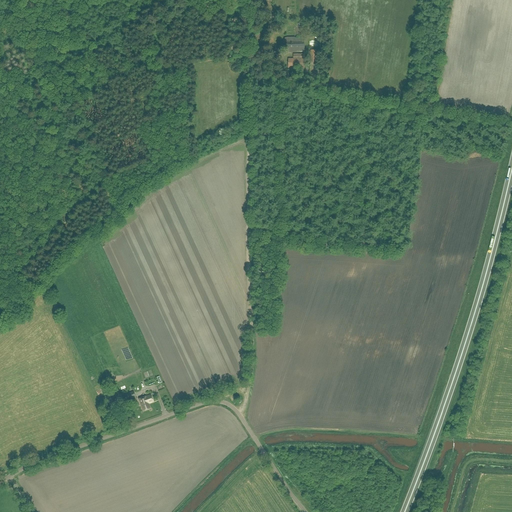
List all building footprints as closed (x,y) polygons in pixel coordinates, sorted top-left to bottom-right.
[(298,40),(287,40),(287,49),(304,49),(304,40),(298,40)] [(288,58),(288,66),(288,68),(304,69),(304,66),(304,54),(293,54),(293,58),(288,58)] [(124,402),(135,397),(133,391),(122,397),(124,402)] [(105,397),(108,404),(119,400),(116,393),(105,397)] [(148,403),(146,396),(139,399),(143,411),(150,408),(148,403)]
